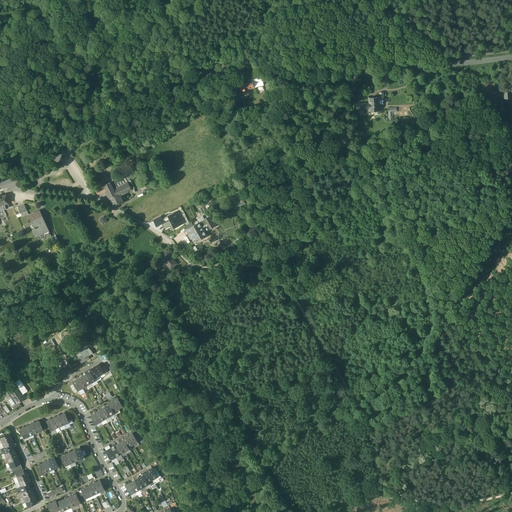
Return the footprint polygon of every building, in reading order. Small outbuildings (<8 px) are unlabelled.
[(263,76),(252,79),(252,80),(253,80),(255,87),(256,86),(264,84),(263,76)] [(252,79),(248,80),(247,77),(240,79),(243,90),(255,87),(253,80),(252,80),(252,79)] [(264,84),(256,86),(257,93),(266,91),(264,84)] [(369,98),(369,103),(362,103),(362,109),(370,109),(370,111),(379,111),(379,100),(379,97),(369,98)] [(396,107),(388,107),(389,111),(389,120),(392,120),(392,111),(397,111),(396,107)] [(128,161),(131,167),(136,164),(133,158),(128,161)] [(129,182),(124,173),(109,181),(110,183),(103,186),(107,193),(109,196),(113,205),(118,203),(118,204),(123,202),(122,199),(121,196),(124,194),(135,189),(131,181),(129,182)] [(25,204),(18,206),(21,213),(28,210),(25,204)] [(44,218),(40,210),(30,215),(39,235),(49,230),(44,218)] [(162,218),(161,219),(162,223),(165,229),(173,225),(174,228),(183,224),(181,220),(176,211),(162,218)] [(161,216),(153,220),(156,226),(162,223),(161,219),(162,218),(161,216)] [(217,226),(211,216),(205,219),(209,226),(211,229),(217,226)] [(201,223),(200,222),(194,225),(189,228),(189,229),(191,233),(189,234),(191,239),(194,238),(195,237),(197,242),(205,237),(203,233),(206,232),(204,228),(201,223)] [(177,264),(167,253),(159,261),(162,264),(165,262),(172,269),(177,264)] [(90,350),(84,341),(76,346),(77,346),(79,350),(81,351),(82,350),(84,354),(82,355),(82,354),(77,357),(81,363),(89,358),(88,356),(93,353),(91,349),(90,350)] [(91,372),(73,382),(74,384),(76,389),(78,391),(82,388),(96,380),(96,378),(100,376),(104,373),(101,368),(99,364),(89,370),(91,372)] [(108,373),(104,366),(101,368),(104,373),(100,376),(101,379),(101,378),(106,376),(105,374),(108,373)] [(15,386),(6,392),(10,397),(15,404),(18,402),(23,398),(15,386)] [(15,404),(10,397),(6,399),(11,406),(15,404)] [(108,406),(91,416),(96,425),(101,421),(103,425),(108,422),(106,419),(114,414),(113,412),(122,407),(117,398),(107,404),(108,406)] [(7,413),(10,411),(6,404),(0,408),(0,413),(6,410),(7,413)] [(64,414),(45,423),(49,431),(68,423),(64,414)] [(38,421),(19,430),(23,439),(42,431),(38,421)] [(124,441),(106,451),(111,460),(116,457),(121,454),(129,449),(128,448),(138,442),(133,433),(123,439),(124,441)] [(8,434),(0,437),(0,440),(1,443),(3,448),(2,449),(10,468),(19,464),(11,445),(12,444),(8,434)] [(79,448),(60,457),(64,466),(83,458),(79,448)] [(54,458),(35,467),(39,476),(58,467),(54,458)] [(19,464),(10,468),(12,473),(14,472),(13,472),(21,469),(19,464)] [(144,475),(125,486),(130,495),(135,492),(149,484),(151,486),(160,481),(159,479),(161,477),(155,467),(143,474),(144,475)] [(23,474),(16,477),(20,487),(18,488),(20,493),(22,497),(22,498),(23,498),(25,502),(24,502),(25,502),(27,507),(36,503),(28,484),(29,483),(25,473),(23,474)] [(99,481),(80,490),(84,499),(104,490),(99,481)] [(55,501),(46,505),(48,511),(55,511),(59,510),(60,511),(80,503),(76,494),(56,503),(55,501)]
